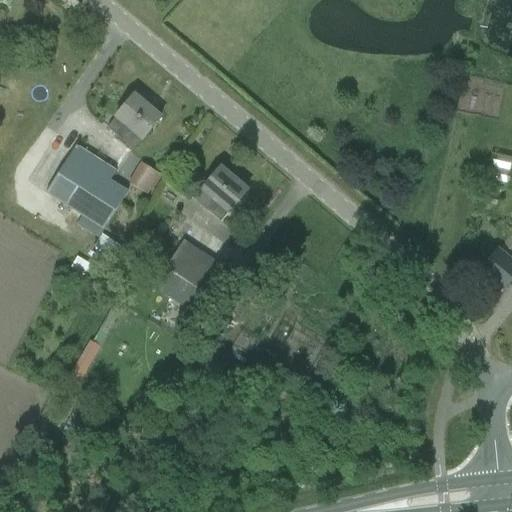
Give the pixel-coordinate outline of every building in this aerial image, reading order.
[(161,119),(134,96),(114,120),(115,121),(106,130),(133,152),(140,143),(161,119)] [(110,182),(115,173),(76,148),(45,196),(103,233),(128,193),(110,182)] [(511,186),(511,195),(499,211),(511,221),(511,236),(509,240),(509,239),(498,253),(497,252),(480,272),(503,292),(511,280),(511,264),(509,261),(511,257),(511,160),(492,156),(485,181),(511,186)] [(127,183),(148,195),(160,174),(139,162),(127,183)] [(221,224),(227,215),(247,191),(220,169),(200,192),(202,193),(194,202),(221,224)] [(119,247),(105,238),(96,250),(110,260),(119,247)] [(153,290),(191,314),(222,266),(184,242),(153,290)] [(77,258),(76,259),(70,269),(85,278),(91,267),(92,267),(77,258)] [(105,335),(119,311),(111,306),(97,331),(105,335)] [(97,349),(105,335),(97,331),(89,344),(97,349)] [(74,390),(97,349),(89,344),(87,343),(64,384),(74,390)] [(191,363),(216,377),(222,367),(197,352),(191,363)] [(229,371),(222,383),(241,394),(248,382),(229,371)] [(102,431),(92,426),(87,437),(97,442),(102,431)]
